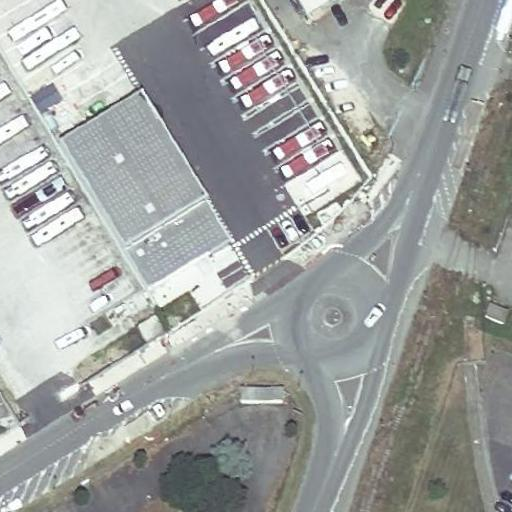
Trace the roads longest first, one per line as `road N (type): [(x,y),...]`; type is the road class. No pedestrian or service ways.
road 1 (unclassified): [(0,476),(67,431),(285,317)]
road 2 (unclassified): [(370,291),(481,0)]
road 3 (unclassified): [(314,511),(347,415),(355,354)]
